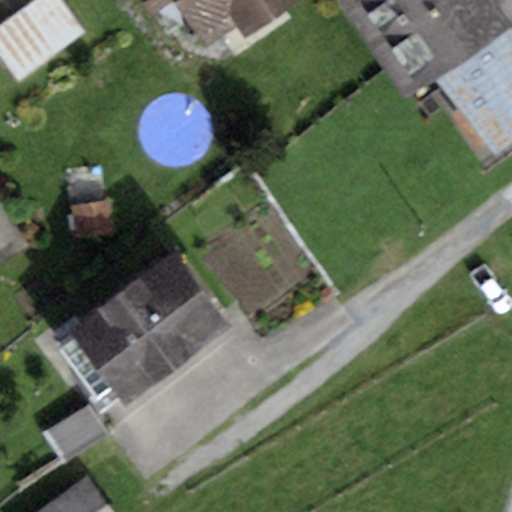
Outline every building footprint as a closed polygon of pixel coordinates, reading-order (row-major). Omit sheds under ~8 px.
[(155,0),(197,61),(286,0),(155,0)] [(489,0),(359,0),(421,91),(437,80),(510,30),(489,0)] [(56,2),(0,43),(0,51),(28,89),(88,45),(56,2)] [(511,33),(510,30),(437,80),(495,156),(511,143),(511,33)] [(168,255),(63,334),(118,406),(222,327),(168,255)] [(91,418),(51,439),(70,474),(110,452),(91,418)] [(104,511),(82,484),(47,511),(104,511)]
